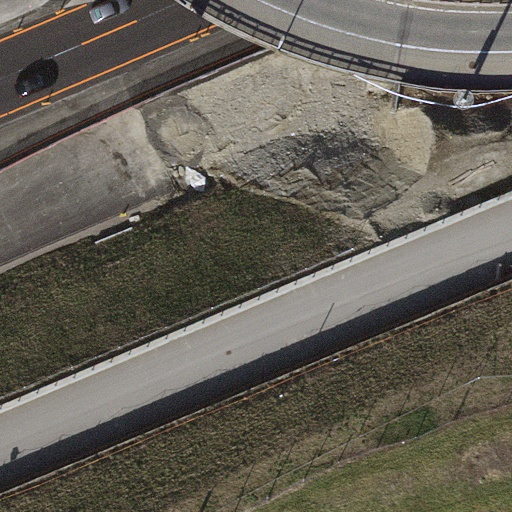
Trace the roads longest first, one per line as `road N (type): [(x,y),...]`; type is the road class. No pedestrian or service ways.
road 1 (motorway): [(0,119),(144,2)]
road 2 (motorway): [(0,71),(144,2)]
